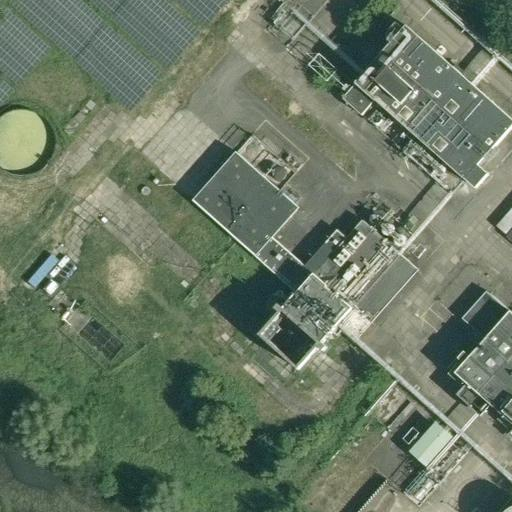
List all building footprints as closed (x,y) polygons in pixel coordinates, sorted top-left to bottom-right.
[(377,101),(412,132),(467,181),(476,170),(480,173),(500,151),(496,148),(511,129),(511,119),(408,27),(344,100),(363,117),(377,101)] [(53,142),(54,137),(53,131),(51,124),(48,119),(44,114),(39,110),(33,107),(27,106),(21,106),(11,108),(6,110),(0,115),(0,157),(3,160),(6,163),(14,166),(19,167),(25,167),(35,165),(41,162),(46,157),(51,149),(53,142)] [(131,136),(147,150),(161,134),(145,120),(131,136)] [(237,152),(194,201),(257,257),(298,294),(295,298),(283,312),(321,346),(337,330),(355,344),(363,335),(365,332),(372,324),(419,271),(402,254),(364,222),(364,221),(361,224),(348,239),(339,231),(306,268),(273,239),(300,208),(237,152)] [(475,303),(483,293),(463,277),(455,287),(475,303)] [(273,281),(250,302),(262,315),(285,295),(273,281)] [(511,314),(509,312),(487,292),(463,320),(474,330),(469,336),(480,347),(471,358),(465,352),(459,359),(465,364),(457,374),(468,384),(457,396),(481,417),(484,414),(492,406),(501,415),(498,420),(511,432),(511,314)] [(67,317),(85,335),(99,321),(82,303),(67,317)] [(410,453),(428,469),(455,439),(437,423),(410,453)] [(399,511),(404,505),(379,488),(361,511),(399,511)]
